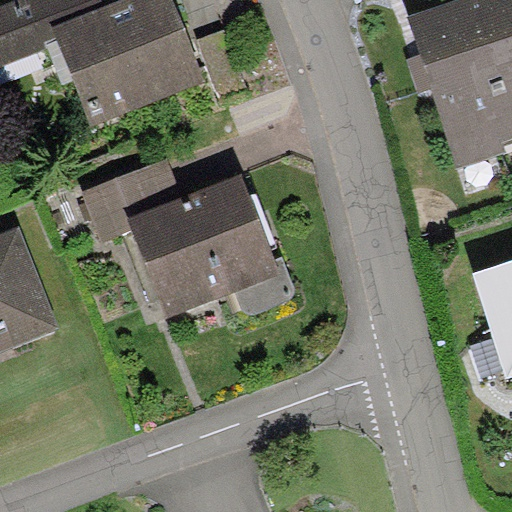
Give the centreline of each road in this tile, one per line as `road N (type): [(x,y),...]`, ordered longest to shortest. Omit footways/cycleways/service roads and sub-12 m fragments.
road 1 (residential): [(0,507),(300,395),(415,368)]
road 2 (residential): [(415,368),(368,172),(310,0)]
road 3 (residential): [(451,511),(415,368)]
